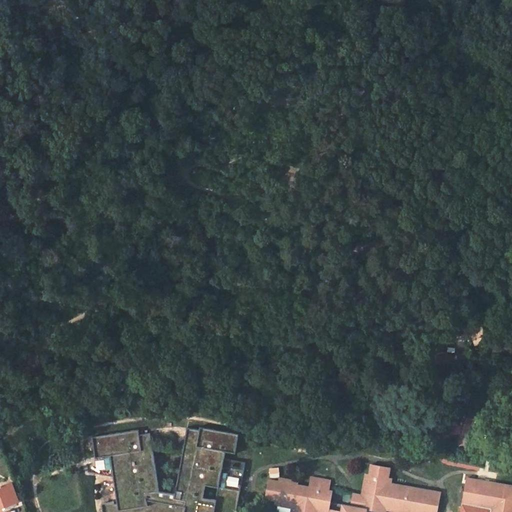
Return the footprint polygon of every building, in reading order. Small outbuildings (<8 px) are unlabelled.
[(472,224),(461,223),(460,230),(471,232),(472,224)] [(476,242),(465,241),(464,249),(475,250),(476,242)] [(102,511),(164,511),(167,509),(171,511),(237,511),(248,461),(227,457),(228,450),(238,452),(242,433),(203,425),(203,427),(190,425),(177,490),(161,487),(154,429),(143,431),(142,426),(95,432),(98,453),(89,454),(91,467),(116,472),(122,474),(118,491),(119,499),(116,499),(116,497),(103,499),(105,511),(102,511)] [(331,502),(332,497),(328,496),(331,485),(311,481),(309,493),(297,490),(298,484),(280,480),(279,486),(269,484),(266,499),(276,501),(275,504),(293,508),(292,511),(366,511),(367,506),(380,500),(387,501),(386,506),(412,511),(437,511),(441,491),(392,481),(393,476),(390,475),(392,465),(373,461),(371,471),(367,471),(363,491),(355,489),(351,505),(331,502)] [(511,511),(511,484),(469,477),(463,505),(489,510),(488,511),(511,511)] [(0,507),(18,500),(11,480),(0,484),(0,507)] [(380,500),(367,506),(385,510),(386,506),(387,501),(380,500)]
